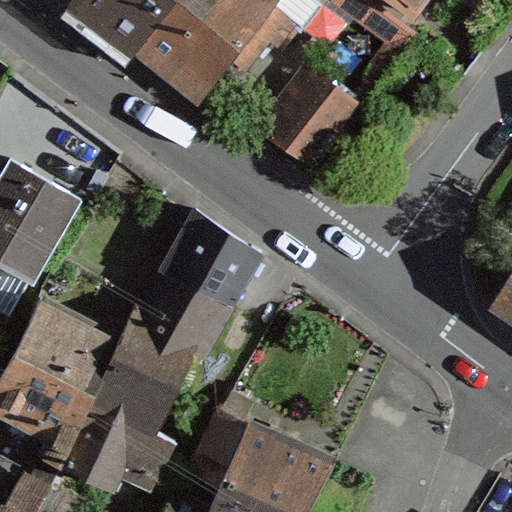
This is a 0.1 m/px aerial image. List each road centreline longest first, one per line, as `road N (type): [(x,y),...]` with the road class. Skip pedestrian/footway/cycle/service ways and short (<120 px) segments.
road 1 (tertiary): [(0,15),(368,277)]
road 2 (unclassified): [(368,277),(511,83)]
road 3 (tertiary): [(368,277),(511,386)]
road 4 (residential): [(511,386),(444,511)]
